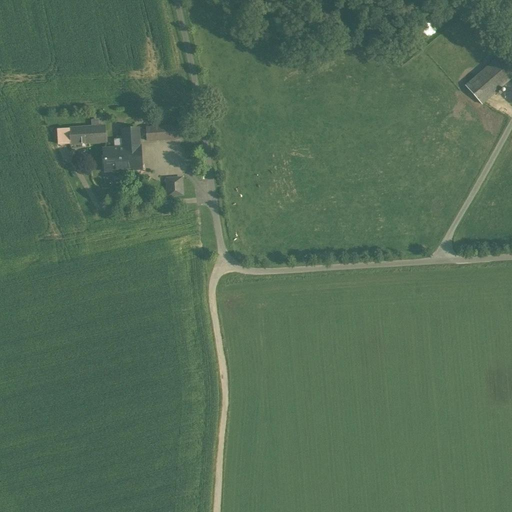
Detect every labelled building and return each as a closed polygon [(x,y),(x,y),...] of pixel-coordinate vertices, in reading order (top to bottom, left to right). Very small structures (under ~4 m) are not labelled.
[(511,60),(504,52),(501,55),(465,86),(481,104),(511,77),(511,60)] [(184,125),(146,126),(146,141),(184,140),(184,125)] [(142,169),(140,126),(121,127),(122,147),(103,148),(104,171),(142,169)] [(105,127),(70,127),(70,143),(105,142),(105,127)] [(183,176),(165,178),(167,196),(184,195),(183,176)]
